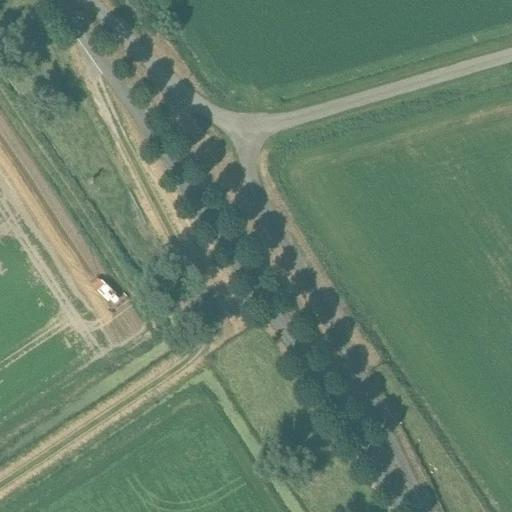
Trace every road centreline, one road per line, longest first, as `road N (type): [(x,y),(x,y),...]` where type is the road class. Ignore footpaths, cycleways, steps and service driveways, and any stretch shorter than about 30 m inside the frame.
road 1 (unclassified): [(422,511),(94,54),(64,0)]
road 2 (track): [(0,492),(218,348),(94,54)]
road 3 (unclassified): [(427,511),(246,141)]
road 4 (unclassified): [(246,141),(511,60)]
road 5 (unclassified): [(246,141),(86,0)]
